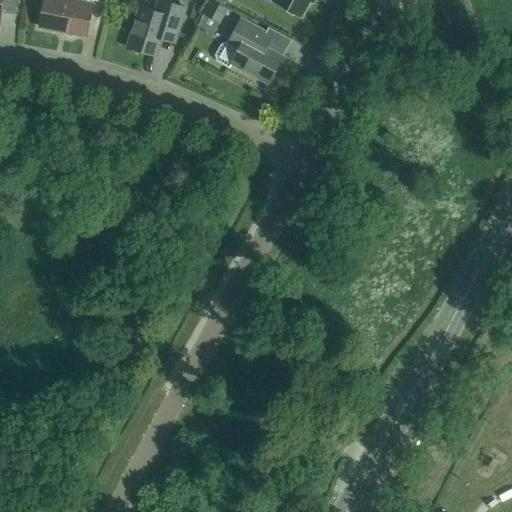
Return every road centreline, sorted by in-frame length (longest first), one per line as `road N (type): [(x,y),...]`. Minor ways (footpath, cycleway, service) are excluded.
road 1 (unclassified): [(117,511),(304,162)]
road 2 (tertiary): [(345,511),(511,209)]
road 3 (residential): [(304,162),(106,78),(0,60)]
road 4 (unclassified): [(304,162),(391,0)]
